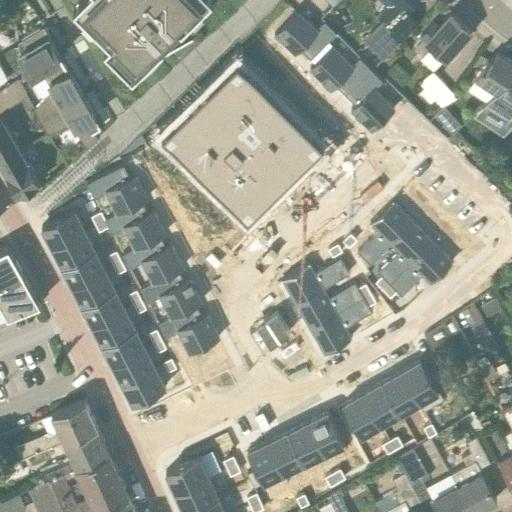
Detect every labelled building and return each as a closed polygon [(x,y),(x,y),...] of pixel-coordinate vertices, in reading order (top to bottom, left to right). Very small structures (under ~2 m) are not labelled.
[(80,0),(73,7),(109,43),(104,49),(132,77),(141,67),(142,68),(144,65),(161,48),(161,49),(163,46),(162,45),(166,42),(167,41),(169,43),(178,35),(176,33),(177,32),(177,31),(180,28),(181,29),(183,27),(183,26),(199,10),(200,10),(203,8),(202,7),(209,0),(80,0)] [(382,22),(400,41),(418,22),(404,7),(410,0),(380,0),(387,7),(379,14),(384,19),(382,22)] [(296,6),(274,28),(296,50),(300,46),(310,56),(336,31),(324,19),(316,27),(296,6)] [(449,57),(452,59),(461,49),(457,46),(471,30),(451,12),(438,26),(432,21),(420,35),(431,46),(429,49),(442,61),(444,58),(446,60),(449,57)] [(44,25),(18,40),(22,76),(39,66),(59,55),(60,55),(56,48),(57,48),(56,47),(55,47),(53,43),(54,42),(44,25)] [(332,43),(310,64),(331,86),(335,82),(345,92),(371,67),(360,55),(352,63),(332,43)] [(474,78),(498,94),(511,71),(511,62),(497,52),(491,61),(487,58),(474,78)] [(40,117),(83,93),(79,88),(80,88),(80,87),(79,87),(76,83),(76,82),(73,76),(72,76),(71,74),(69,70),(68,71),(67,70),(63,63),(59,55),(39,66),(22,76),(0,88),(0,110),(21,99),(27,95),(33,104),(40,117)] [(236,56),(161,130),(225,194),(229,190),(237,199),(233,203),(249,219),(325,146),(309,129),(305,132),(296,124),(300,120),(236,56)] [(372,128),(394,106),(374,86),(382,78),(371,67),(345,92),(355,102),(351,106),(372,128)] [(503,109),(511,114),(511,71),(498,94),(508,101),(503,109)] [(429,104),(435,99),(440,106),(457,99),(453,94),(447,88),(438,77),(425,88),(420,93),(429,104)] [(83,93),(40,117),(48,130),(72,123),(86,147),(99,136),(98,135),(97,136),(93,131),(100,127),(96,120),(95,118),(94,117),(96,116),(86,99),(87,99),(86,98),(85,98),(84,96),(83,93)] [(21,99),(26,108),(33,104),(27,95),(21,99)] [(0,159),(20,148),(1,115),(0,115),(0,159)] [(461,125),(453,115),(443,124),(451,134),(461,125)] [(455,144),(463,137),(457,130),(449,137),(455,144)] [(0,159),(0,161),(6,172),(5,173),(18,194),(30,187),(39,181),(40,181),(28,160),(27,160),(20,148),(0,159)] [(141,198),(147,196),(134,172),(128,174),(122,163),(86,182),(93,196),(106,189),(117,210),(117,211),(141,198)] [(34,195),(43,187),(39,181),(30,187),(34,194),(33,194),(34,195)] [(160,232),(160,233),(165,230),(152,206),(147,209),(141,198),(117,211),(117,210),(105,217),(112,231),(124,224),(136,245),(160,232)] [(390,242),(413,220),(412,220),(401,209),(402,208),(396,202),(395,203),(393,201),(393,200),(392,199),(370,221),(371,222),(379,230),(358,251),(369,263),(390,242)] [(41,225),(51,245),(84,229),(74,209),(41,225)] [(105,218),(100,211),(91,216),(95,224),(105,218)] [(109,226),(105,218),(95,224),(99,231),(109,226)] [(377,271),(382,276),(375,282),(383,289),(389,283),(432,241),(421,229),(422,228),(416,222),(415,223),(413,221),(413,220),(390,242),(391,243),(391,242),(399,250),(377,271)] [(84,229),(51,245),(62,265),(94,248),(84,229)] [(178,267),(178,268),(184,265),(171,241),(166,244),(160,233),(160,232),(136,245),(123,251),(131,265),(143,259),(154,279),(155,280),(178,267)] [(349,246),(357,239),(350,233),(343,240),(349,246)] [(432,241),(389,283),(383,289),(391,297),(397,291),(401,295),(423,274),(430,282),(431,283),(453,261),(452,260),(452,261),(450,258),(451,257),(445,252),(444,253),(432,241)] [(328,249),(332,257),(341,252),(337,244),(328,249)] [(0,283),(22,271),(8,245),(0,249),(0,283)] [(94,248),(62,265),(72,284),(105,267),(94,248)] [(123,257),(119,250),(109,255),(114,263),(123,257)] [(127,265),(123,257),(114,263),(118,270),(127,265)] [(296,303),(323,288),(349,273),(340,258),(314,273),(309,264),(309,263),(308,262),(281,278),(282,279),(284,282),(283,282),(287,289),(288,289),(296,303)] [(105,267),(72,284),(82,304),(115,288),(105,267)] [(195,303),(200,300),(188,276),(184,278),(178,268),(178,267),(155,280),(154,279),(140,287),(147,301),(160,294),(171,315),(195,303)] [(0,283),(0,319),(41,304),(22,271),(0,283)] [(302,313),(310,328),(370,293),(365,284),(357,288),(354,283),(328,298),(323,288),(296,303),(298,306),(297,307),(301,314),(302,313)] [(92,324),(124,307),(115,288),(82,304),(92,324)] [(142,297),(138,289),(129,294),(133,302),(142,297)] [(370,293),(310,328),(319,342),(318,343),(321,349),(323,349),(324,352),(325,353),(352,338),(351,336),(351,337),(345,327),(371,312),(368,307),(376,302),(370,293)] [(496,296),(481,304),(487,315),(502,307),(496,296)] [(146,305),(142,297),(133,302),(137,310),(146,305)] [(171,315),(159,322),(166,335),(178,329),(190,351),(219,335),(206,311),(201,314),(195,303),(171,315)] [(124,307),(92,324),(102,344),(134,326),(124,307)] [(453,315),(460,330),(461,330),(467,327),(459,311),(453,315)] [(460,330),(453,315),(424,334),(432,347),(460,330)] [(112,363),(145,346),(134,326),(102,344),(112,363)] [(163,336),(159,328),(149,333),(153,341),(163,336)] [(167,344),(163,336),(153,341),(157,349),(167,344)] [(145,346),(112,363),(123,382),(155,365),(145,346)] [(498,375),(491,362),(489,362),(485,356),(476,361),(487,381),(497,376),(498,375)] [(178,365),(174,357),(165,362),(169,370),(178,365)] [(419,401),(439,390),(420,358),(401,370),(419,401)] [(155,365),(123,382),(133,403),(166,385),(155,365)] [(419,401),(401,370),(382,381),(400,412),(419,401)] [(400,412),(382,381),(362,391),(381,423),(400,412)] [(381,423),(362,391),(343,403),(361,434),(381,423)] [(13,446),(18,460),(63,441),(63,440),(98,425),(85,398),(51,412),(59,430),(49,434),(47,431),(13,446)] [(344,443),(328,410),(308,420),(323,453),(344,443)] [(323,453),(308,420),(288,430),(303,463),(323,453)] [(431,422),(423,427),(429,436),(436,432),(431,422)] [(40,469),(44,479),(110,452),(98,425),(63,440),(63,441),(70,456),(40,469)] [(484,431),(511,484),(511,429),(503,435),(497,425),(484,431)] [(303,463),(288,430),(268,439),(283,472),(303,463)] [(397,435),(390,439),(395,448),(403,444),(397,435)] [(476,436),(472,438),(466,441),(471,452),(462,456),(465,465),(451,472),(456,483),(457,485),(472,511),(496,499),(489,486),(492,484),(484,470),(482,471),(480,467),(490,463),(481,444),(476,436)] [(283,472),(268,439),(247,449),(263,482),(283,472)] [(390,439),(382,443),(387,453),(395,448),(390,439)] [(395,456),(403,471),(404,471),(419,499),(430,493),(423,479),(429,475),(413,446),(395,456)] [(110,452),(44,479),(44,480),(28,488),(37,511),(81,511),(97,506),(129,494),(110,452)] [(165,470),(175,490),(208,475),(199,455),(165,470)] [(231,455),(221,460),(225,468),(234,463),(231,455)] [(234,463),(225,468),(228,476),(238,471),(234,463)] [(340,468),(332,472),(338,482),(345,477),(340,468)] [(381,511),(415,511),(414,508),(411,510),(409,506),(420,500),(419,499),(404,471),(403,471),(392,478),(397,488),(392,491),(398,503),(382,511),(381,511)] [(332,472),(325,477),(330,486),(338,482),(332,472)] [(184,510),(217,495),(208,475),(175,490),(184,510)] [(457,485),(456,483),(431,496),(432,498),(430,499),(436,511),(471,511),(472,511),(457,485)] [(334,511),(348,511),(336,490),(324,496),(334,511)] [(0,500),(0,507),(1,511),(21,511),(26,510),(18,492),(0,500)] [(255,492),(245,497),(249,505),(259,500),(255,492)] [(137,511),(129,494),(97,506),(81,511),(137,511)] [(224,511),(217,495),(184,510),(184,511),(224,511)] [(304,495),(297,500),(302,509),(309,505),(304,495)] [(259,500),(249,505),(252,511),(254,511),(263,508),(259,500)]
